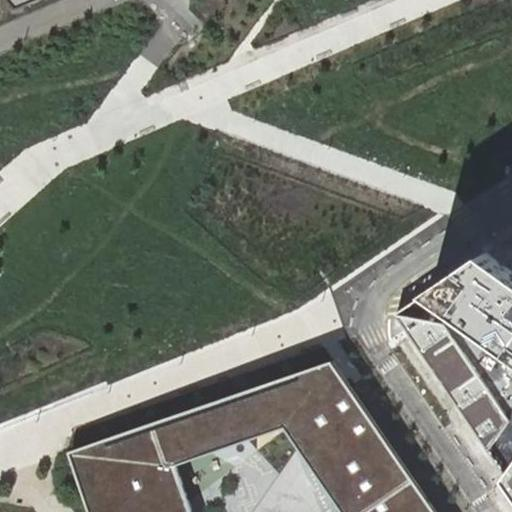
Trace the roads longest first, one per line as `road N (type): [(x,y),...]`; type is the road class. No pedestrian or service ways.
road 1 (residential): [(511,191),(374,285),(362,311),(363,339)]
road 2 (residential): [(363,339),(485,511)]
